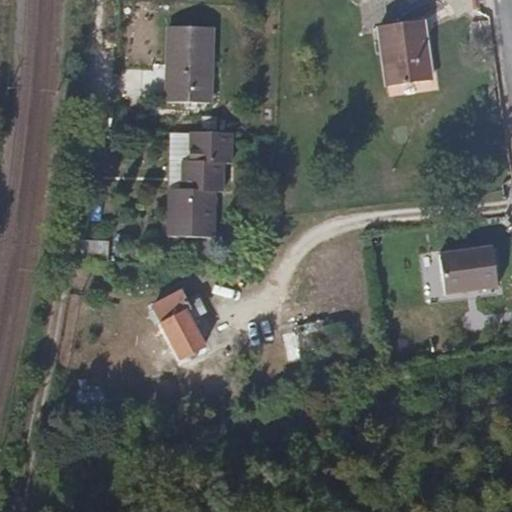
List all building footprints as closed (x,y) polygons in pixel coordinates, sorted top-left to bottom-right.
[(425,79),(416,19),(373,26),(382,85),(425,79)] [(210,45),(209,27),(166,27),(163,103),(206,105),(210,45)] [(227,133),(188,132),(187,162),(180,161),(179,191),(166,190),(165,237),(205,237),(206,191),(218,191),(219,162),(227,162),(227,133)] [(105,259),(106,241),(80,240),(79,259),(105,259)] [(495,249),(442,254),(447,300),(499,292),(495,249)] [(386,263),(388,279),(404,277),(402,262),(386,263)] [(152,307),(162,324),(182,313),(184,318),(201,309),(194,296),(185,302),(179,292),(152,307)] [(182,313),(162,324),(180,358),(200,348),(184,318),(182,313)]
